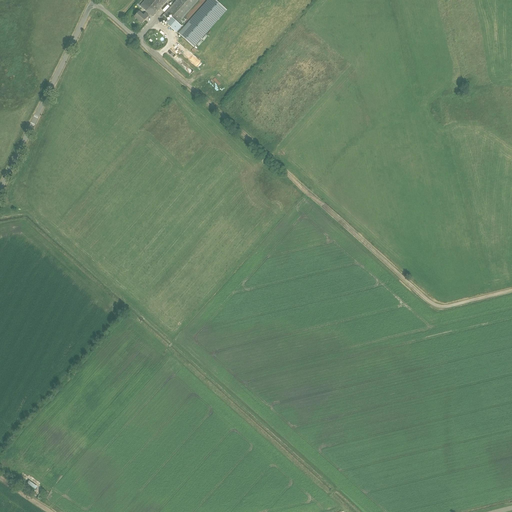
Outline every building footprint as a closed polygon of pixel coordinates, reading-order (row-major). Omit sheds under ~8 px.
[(145,0),(141,4),(140,6),(152,17),(167,0),(145,0)] [(176,0),(161,17),(177,32),(182,27),(178,23),(198,0),(176,0)] [(208,0),(178,33),(194,47),(227,10),(215,0),(208,0)] [(142,23),(147,18),(139,11),(135,17),(142,23)] [(197,66),(201,62),(192,53),(188,57),(197,66)] [(27,483),(35,489),(38,486),(30,480),(27,483)]
